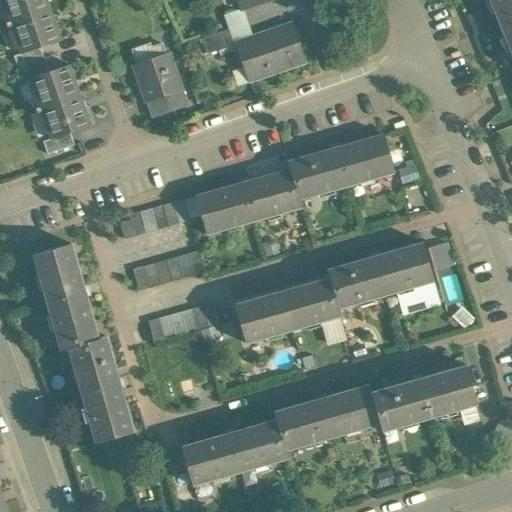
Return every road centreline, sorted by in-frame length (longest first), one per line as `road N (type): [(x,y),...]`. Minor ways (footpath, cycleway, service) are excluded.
road 1 (residential): [(423,62),(128,162)]
road 2 (residential): [(511,277),(423,62)]
road 3 (residential): [(128,162),(77,0)]
road 4 (residential): [(55,511),(0,358)]
road 5 (residential): [(128,162),(0,206)]
